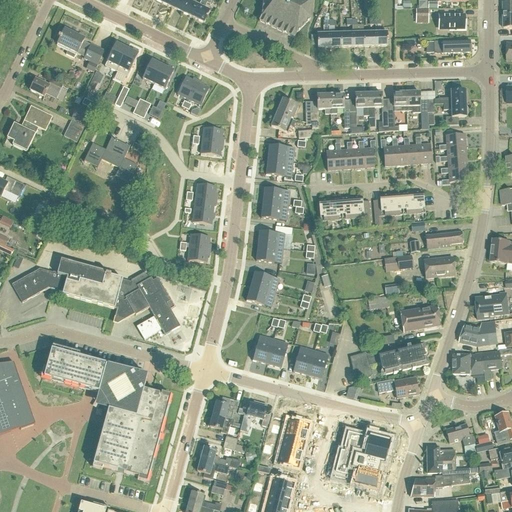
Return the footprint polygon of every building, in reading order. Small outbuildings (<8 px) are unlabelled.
[(164,0),(162,5),(172,10),(177,0),(164,0)] [(183,15),(189,3),(183,0),(177,0),(172,10),(183,15)] [(210,13),(205,10),(207,5),(210,6),(213,0),(203,0),(199,8),(194,20),(204,25),(210,13)] [(296,37),(297,35),(310,21),(313,1),(311,0),(262,0),(261,19),(258,23),(294,41),(294,40),(296,37)] [(364,0),(364,11),(373,11),(373,0),(364,0)] [(194,20),(199,8),(189,3),(183,15),(194,20)] [(503,17),(511,17),(511,4),(503,4),(503,17)] [(439,23),(439,32),(449,32),(455,31),(456,31),(465,30),(465,17),(455,17),(454,16),(439,17),(439,23)] [(511,17),(503,17),(503,30),(511,29),(511,17)] [(358,26),(352,26),(353,35),(353,49),(365,48),(364,35),(364,26),(358,26)] [(330,49),(330,36),(329,27),(324,27),(324,36),(318,36),(318,50),(330,49)] [(90,47),(83,43),(84,41),(60,29),(56,37),(58,38),(58,40),(60,40),(57,46),(68,51),(66,56),(74,60),(76,55),(77,56),(80,50),(87,53),(84,60),(89,63),(97,67),(104,52),(91,46),(90,47)] [(365,48),(376,48),(376,34),(364,35),(365,48)] [(376,34),(376,48),(388,48),(388,34),(376,34)] [(330,49),(341,49),(341,35),(330,36),(330,49)] [(341,35),(341,49),(353,49),(353,35),(341,35)] [(470,43),(443,44),(433,44),(434,55),(471,54),(470,43)] [(62,60),(65,52),(41,44),(38,52),(62,60)] [(116,45),(105,68),(116,73),(127,51),(116,45)] [(127,51),(116,73),(127,79),(138,56),(127,51)] [(151,62),(142,81),(153,86),(162,68),(151,62)] [(97,67),(89,63),(86,70),(94,74),(97,67)] [(162,68),(153,86),(165,92),(174,73),(162,68)] [(186,79),(177,96),(189,102),(197,85),(192,82),(186,79)] [(62,86),(55,82),(53,87),(50,85),(49,88),(35,81),(30,93),(44,100),(46,96),(55,100),(62,86)] [(93,92),(97,83),(92,81),(88,89),(93,92)] [(197,85),(189,102),(201,108),(209,90),(203,87),(197,85)] [(123,89),(120,96),(125,99),(129,91),(123,89)] [(438,102),(435,102),(435,106),(443,106),(466,105),(466,93),(451,93),(451,100),(439,101),(438,102)] [(400,113),(407,113),(407,94),(394,95),(394,109),(400,109),(400,113)] [(428,115),(428,102),(420,102),(420,94),(407,94),(407,113),(412,113),(412,115),(428,115)] [(369,120),(369,96),(355,96),(356,111),(364,110),(364,118),(369,118),(369,120)] [(369,96),(369,120),(374,120),(374,110),(382,110),(381,96),(369,96)] [(324,116),(331,116),(330,97),(317,97),(317,104),(318,112),(324,112),(324,116)] [(330,97),(331,116),(336,116),(336,111),(344,111),(344,97),(330,97)] [(277,115),(293,122),(298,108),(283,102),(277,115)] [(466,105),(443,106),(443,112),(452,112),(452,119),(445,119),(446,127),(458,127),(458,119),(467,119),(466,105)] [(46,133),(53,119),(31,108),(21,129),(14,126),(7,140),(14,144),(12,147),(27,154),(38,130),(46,133)] [(153,109),(149,117),(158,121),(162,114),(155,111),(153,109)] [(86,128),(91,118),(76,111),(71,120),(86,128)] [(226,133),(227,126),(232,127),(233,114),(219,113),(217,132),(226,133)] [(379,133),(389,133),(388,114),(382,114),(382,124),(379,124),(379,133)] [(388,114),(389,133),(399,133),(399,129),(394,129),(394,114),(388,114)] [(287,135),(293,122),(277,115),(271,129),(287,135)] [(77,144),(85,128),(72,122),(64,138),(77,144)] [(203,130),(202,143),(221,145),(223,132),(203,130)] [(445,147),(438,147),(438,152),(446,152),(445,149),(465,147),(464,136),(445,137),(445,147)] [(417,147),(419,166),(430,165),(429,146),(420,147),(419,139),(414,139),(415,147),(417,147)] [(417,147),(415,147),(408,148),(407,140),(402,140),(403,148),(406,148),(407,167),(419,166),(417,147)] [(115,142),(111,141),(105,152),(92,146),(84,164),(97,170),(101,162),(119,170),(115,179),(129,185),(137,167),(124,161),(130,149),(117,143),(115,142)] [(394,149),(395,168),(407,167),(406,148),(403,148),(397,149),(396,141),(395,141),(391,141),(392,149),(394,149)] [(360,151),(361,170),(373,170),(372,151),(375,150),(374,142),(368,143),(369,151),(363,151),(360,151)] [(394,149),(392,149),(385,149),(384,142),(379,142),(380,150),(382,150),(384,169),(395,168),(394,149)] [(202,143),(200,156),(220,158),(221,145),(202,143)] [(336,153),(338,172),(350,171),(348,152),(351,152),(351,144),(345,145),(346,152),(340,153),(336,153)] [(360,151),(363,151),(362,144),(356,144),(357,152),(351,152),(348,152),(350,171),(361,170),(360,151)] [(148,152),(134,145),(131,151),(145,158),(148,152)] [(336,153),(340,153),(339,145),(333,146),(334,153),(325,154),(326,173),(338,172),(336,153)] [(293,165),(294,150),(269,147),(267,162),(293,165)] [(445,149),(446,152),(446,158),(439,159),(439,164),(447,163),(447,161),(466,159),(465,147),(445,149)] [(511,158),(505,159),(507,177),(511,176),(511,190),(500,192),(501,207),(507,207),(507,211),(511,210),(511,218),(511,158)] [(447,173),(467,171),(466,159),(447,161),(447,163),(447,170),(440,171),(440,176),(448,175),(447,173)] [(291,179),(293,165),(267,162),(266,176),(291,179)] [(302,172),(302,175),(307,176),(312,168),(303,167),(302,169),(302,172)] [(173,179),(174,169),(164,168),(163,177),(173,179)] [(447,173),(448,175),(448,181),(440,182),(441,188),(449,187),(449,184),(468,183),(467,171),(447,173)] [(4,185),(0,183),(0,198),(1,199),(4,192),(18,199),(24,187),(7,179),(4,185)] [(197,186),(195,199),(215,202),(216,189),(197,186)] [(287,209),(289,194),(264,191),(262,206),(287,209)] [(401,196),(403,217),(425,215),(423,194),(401,196)] [(381,219),(403,217),(401,196),(380,197),(380,202),(374,203),(376,228),(382,228),(381,219)] [(195,199),(193,213),(213,215),(214,207),(215,202),(195,199)] [(340,201),(342,222),(363,220),(364,229),(370,229),(368,203),(362,204),(362,199),(340,201)] [(320,224),(342,222),(340,201),(318,203),(320,224)] [(285,224),(287,209),(262,206),(260,221),(285,224)] [(193,213),(192,225),(211,227),(212,220),(213,215),(193,213)] [(282,252),(284,237),(259,234),(257,249),(282,252)] [(427,251),(450,249),(449,246),(463,245),(462,234),(426,238),(427,251)] [(0,246),(5,249),(9,241),(0,236),(0,246)] [(190,244),(189,250),(204,252),(209,252),(209,246),(210,239),(205,239),(191,237),(190,244)] [(511,265),(511,244),(510,244),(510,243),(493,241),(491,264),(508,266),(508,265),(511,265)] [(410,255),(420,254),(418,243),(409,244),(410,255)] [(4,251),(3,254),(11,258),(13,253),(5,249),(4,251)] [(281,266),(282,252),(257,249),(255,263),(275,266),(281,266)] [(188,256),(188,263),(203,265),(207,265),(208,258),(209,252),(204,252),(189,250),(188,256)] [(386,274),(413,270),(411,257),(384,261),(386,274)] [(425,281),(454,278),(452,259),(423,263),(425,281)] [(112,277),(106,275),(105,275),(105,274),(61,263),(57,276),(40,271),(12,287),(23,305),(49,290),(63,294),(63,297),(117,311),(115,318),(116,319),(116,318),(125,321),(134,316),(135,318),(150,309),(165,337),(180,328),(170,312),(167,305),(171,303),(158,280),(153,283),(151,279),(149,281),(146,276),(143,275),(131,282),(130,286),(128,287),(122,286),(123,284),(123,282),(111,279),(112,277)] [(274,295),(278,280),(254,274),(250,288),(274,295)] [(270,309),(274,295),(250,288),(246,302),(270,309)] [(388,298),(403,296),(402,288),(387,290),(388,298)] [(477,322),(489,321),(489,318),(508,317),(506,294),(499,295),(499,298),(475,300),(477,322)] [(303,297),(301,303),(309,305),(311,299),(303,297)] [(369,312),(389,309),(388,299),(368,302),(369,312)] [(301,303),(300,309),(307,311),(309,305),(301,303)] [(403,335),(441,328),(437,308),(400,315),(403,335)] [(136,329),(143,341),(160,332),(153,319),(136,329)] [(273,320),(271,328),(277,330),(279,322),(273,320)] [(279,321),(277,329),(283,331),(285,323),(279,321)] [(466,327),(459,344),(478,349),(481,348),(490,347),(487,325),(482,325),(482,331),(466,327)] [(315,326),(313,333),(319,335),(321,327),(315,326)] [(322,326),(320,334),(326,335),(328,328),(322,326)] [(272,342),(258,338),(251,362),(265,366),(272,342)] [(286,346),(272,342),(265,366),(280,370),(286,346)] [(428,366),(423,347),(396,353),(397,355),(392,356),(392,355),(377,358),(376,352),(349,359),(355,383),(369,379),(371,376),(369,368),(380,365),(382,376),(382,377),(397,373),(396,371),(401,370),(401,372),(428,366)] [(313,353),(299,349),(292,374),(306,378),(313,353)] [(147,482),(170,400),(143,393),(146,385),(139,383),(141,377),(52,352),(44,380),(99,395),(108,412),(93,467),(147,482)] [(486,376),(485,376),(486,383),(490,382),(492,381),(491,372),(502,371),(501,357),(511,356),(511,352),(500,353),(484,355),(486,376)] [(327,357),(313,353),(306,378),(320,382),(327,357)] [(472,377),(485,376),(486,376),(484,355),(476,356),(471,357),(472,376),(472,377)] [(454,376),(472,376),(471,357),(454,358),(454,376)] [(20,431),(35,426),(13,364),(0,365),(0,436),(19,430),(20,431)] [(418,397),(415,380),(394,384),(394,382),(377,386),(379,396),(396,393),(397,401),(418,397)] [(213,416),(226,419),(231,421),(233,413),(236,414),(238,409),(239,404),(222,399),(221,404),(217,403),(213,416)] [(240,410),(239,415),(244,416),(241,427),(240,430),(239,433),(240,433),(247,435),(250,425),(253,426),(260,428),(267,429),(270,418),(265,416),(267,410),(267,409),(267,408),(267,407),(260,405),(259,406),(259,408),(258,408),(255,407),(250,406),(248,412),(240,410)] [(511,441),(511,425),(511,424),(510,424),(507,415),(494,419),(498,433),(495,435),(499,447),(509,444),(509,442),(511,441)] [(225,420),(226,419),(213,416),(210,428),(221,431),(220,434),(227,436),(230,427),(232,427),(233,424),(233,422),(225,420)] [(285,432),(306,438),(308,427),(288,422),(285,432)] [(467,427),(446,432),(449,445),(462,441),(464,448),(474,446),(472,436),(469,437),(467,427)] [(303,448),(306,438),(285,432),(282,443),(303,448)] [(368,440),(347,435),(343,454),(340,453),(334,479),(355,484),(354,486),(375,492),(379,476),(378,476),(380,466),(384,467),(390,443),(368,437),(368,440)] [(225,444),(236,447),(238,441),(226,438),(225,444)] [(300,459),(303,448),(282,443),(280,453),(300,459)] [(244,456),(246,450),(236,447),(225,444),(223,450),(244,456)] [(489,444),(483,445),(485,453),(493,451),(491,444),(489,444)] [(224,467),(237,471),(240,463),(231,460),(231,461),(226,460),(225,462),(219,461),(219,460),(215,458),(216,452),(204,449),(200,461),(224,467)] [(438,453),(438,449),(426,449),(427,475),(442,475),(442,473),(455,472),(454,452),(438,453)] [(511,464),(511,450),(498,454),(497,451),(488,453),(490,462),(500,460),(501,467),(511,464)] [(251,462),(258,460),(256,453),(249,455),(251,462)] [(280,454),(277,465),(298,470),(301,459),(280,454)] [(237,471),(224,467),(200,461),(197,473),(204,475),(203,479),(212,482),(215,474),(227,477),(229,469),(237,471)] [(476,465),(469,466),(470,475),(477,474),(476,465)] [(486,474),(492,473),(491,465),(479,466),(480,475),(480,474),(486,474)] [(269,476),(270,471),(258,468),(257,473),(269,476)] [(511,471),(494,473),(496,482),(511,479),(511,471)] [(414,481),(410,499),(434,499),(435,490),(451,488),(451,489),(468,486),(468,485),(467,476),(435,478),(435,480),(426,480),(425,481),(414,481)] [(273,481),(270,492),(291,497),(294,486),(273,481)] [(213,489),(225,492),(226,492),(228,487),(228,486),(215,483),(213,489)] [(225,492),(213,489),(213,488),(211,495),(223,498),(225,492)] [(485,497),(500,495),(499,488),(484,490),(485,497)] [(288,508),(291,497),(270,492),(268,502),(288,508)] [(191,493),(188,505),(213,511),(220,511),(221,507),(215,505),(215,507),(203,504),(205,498),(204,498),(204,497),(191,493)] [(509,493),(499,495),(502,511),(511,508),(511,494),(509,495),(509,493)] [(172,494),(169,508),(174,509),(176,503),(186,505),(188,497),(172,494)] [(287,511),(288,508),(268,502),(265,511),(287,511)]
